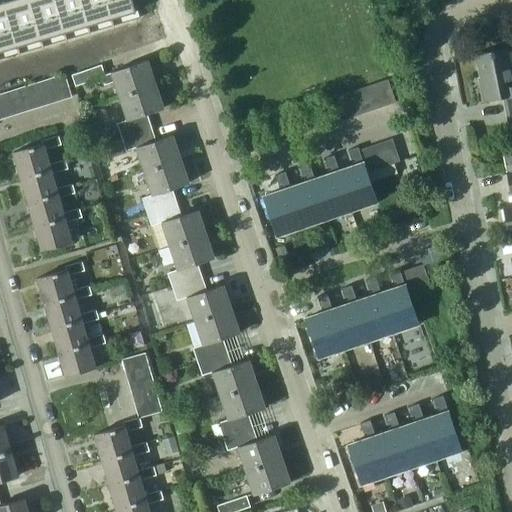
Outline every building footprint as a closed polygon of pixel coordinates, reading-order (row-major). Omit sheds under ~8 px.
[(3,1),(0,1),(0,51),(17,46),(19,54),(21,54),(18,45),(7,6),(5,0),(4,0),(3,0),(3,1)] [(6,0),(5,0),(7,6),(18,45),(23,44),(40,39),(43,47),(44,47),(42,39),(42,38),(30,0),(6,0)] [(30,0),(42,38),(47,37),(64,32),(66,40),(68,40),(65,31),(55,0),(30,0)] [(55,0),(65,31),(70,30),(87,25),(90,33),(91,33),(89,24),(81,0),(55,0)] [(81,0),(89,24),(94,23),(111,18),(113,26),(115,26),(112,18),(106,0),(81,0)] [(106,0),(112,18),(117,16),(134,11),(136,19),(138,19),(132,0),(106,0)] [(495,55),(494,51),(476,55),(482,84),(480,84),(483,101),(504,97),(509,122),(511,121),(511,69),(511,66),(511,52),(509,53),(495,55)] [(155,85),(147,61),(112,73),(105,75),(102,66),(73,75),(76,87),(103,78),(105,85),(114,82),(120,97),(155,85)] [(52,78),(60,101),(72,97),(65,74),(52,78)] [(49,104),(60,101),(52,78),(41,82),(49,104)] [(396,102),(388,79),(377,83),(384,106),(396,102)] [(37,108),(49,104),(41,82),(30,85),(37,108)] [(384,106),(377,83),(365,87),(373,110),(384,106)] [(26,112),(37,108),(30,85),(18,89),(26,112)] [(122,138),(152,128),(147,114),(163,109),(155,85),(120,97),(128,121),(118,124),(122,138)] [(373,110),(365,87),(354,91),(362,114),(373,110)] [(14,116),(26,112),(18,89),(7,93),(14,116)] [(362,114),(354,91),(343,95),(351,117),(362,114)] [(0,111),(3,119),(14,116),(7,93),(0,94),(0,111)] [(351,117),(343,95),(332,98),(339,121),(351,117)] [(144,172),(181,160),(173,136),(156,142),(152,128),(122,138),(127,151),(136,148),(144,172)] [(50,168),(49,164),(45,149),(60,144),(58,136),(41,141),(42,144),(12,153),(20,177),(50,168)] [(400,161),(393,138),(380,143),(388,165),(400,161)] [(388,165),(380,143),(369,146),(377,169),(388,165)] [(377,169),(369,146),(359,150),(362,156),(364,163),(368,172),(377,169)] [(368,172),(364,163),(362,156),(359,150),(359,147),(348,150),(352,160),(355,159),(357,165),(340,171),(339,171),(352,209),(362,206),(362,208),(377,203),(376,201),(377,201),(368,172)] [(352,209),(339,171),(340,171),(334,155),(324,158),(328,168),(331,167),(333,173),(315,179),(328,218),(337,214),(338,217),(353,212),(352,209)] [(57,193),(56,189),(52,173),(67,168),(65,160),(49,164),(50,168),(20,177),(27,202),(57,193)] [(148,213),(177,203),(173,190),(189,184),(181,160),(144,172),(152,196),(143,199),(148,213)] [(315,179),(310,163),(300,167),(303,176),(306,175),(309,182),(291,188),(290,188),(304,226),(314,223),(314,225),(329,220),(328,218),(315,179)] [(304,226),(290,188),(291,188),(286,172),(276,175),(279,185),(282,183),(284,190),(264,197),(277,235),(289,231),(290,233),(304,228),(304,226)] [(511,172),(508,174),(511,192),(511,202),(503,205),(509,236),(511,235),(511,172)] [(64,217),(63,212),(58,198),(74,193),(72,184),(56,189),(57,193),(27,202),(34,226),(64,217)] [(169,246),(205,234),(197,210),(181,216),(177,203),(148,213),(152,226),(161,223),(169,246)] [(64,217),(34,226),(41,250),(71,241),(66,222),(82,217),(79,208),(63,212),(64,217)] [(173,288),(202,278),(197,264),(214,258),(205,234),(169,246),(177,271),(168,274),(173,288)] [(336,242),(313,250),(318,262),(340,254),(336,242)] [(285,245),(276,248),(279,257),(288,254),(285,245)] [(74,294),(73,290),(69,274),(85,270),(82,261),(65,266),(66,269),(37,278),(44,302),(74,294)] [(419,291),(431,287),(424,264),(412,268),(419,291)] [(419,291),(412,268),(404,271),(401,272),(406,285),(409,294),(419,291)] [(419,323),(409,294),(406,285),(401,272),(400,269),(390,272),(393,282),(396,281),(399,287),(382,293),(381,293),(394,331),(403,328),(404,331),(419,326),(418,323),(419,323)] [(394,331),(381,293),(382,293),(376,277),(366,280),(369,290),(372,289),(375,295),(357,301),(369,340),(379,337),(379,339),(394,334),(394,331)] [(195,322),(231,310),(223,286),(207,291),(202,278),(173,288),(177,301),(187,298),(195,322)] [(369,340),(357,301),(352,285),(342,288),(345,298),(348,297),(351,304),(333,309),(332,310),(345,348),(354,345),(355,347),(370,342),(369,340)] [(82,318),(80,314),(76,299),(92,295),(90,286),(73,290),(74,294),(44,302),(51,327),(82,318)] [(345,348),(332,310),(333,309),(328,293),(318,297),(321,306),(324,305),(326,312),(306,319),(318,357),(330,353),(331,355),(346,350),(345,348)] [(89,343),(88,338),(83,323),(99,318),(96,310),(80,314),(82,318),(51,327),(58,351),(89,343)] [(198,363),(227,353),(222,339),(239,334),(231,310),(195,322),(203,346),(193,349),(198,363)] [(89,343),(58,351),(66,376),(96,367),(90,348),(106,343),(103,334),(88,338),(89,343)] [(126,372),(149,365),(146,353),(122,360),(126,372)] [(220,397),(256,385),(248,361),(231,366),(227,353),(198,363),(203,376),(212,373),(220,397)] [(149,365),(126,372),(129,383),(152,376),(149,365)] [(152,376),(129,383),(132,395),(156,388),(152,376)] [(223,438),(252,428),(248,414),(264,408),(256,385),(220,397),(228,421),(218,424),(223,438)] [(156,388),(132,395),(136,406),(159,399),(156,388)] [(449,411),(448,411),(443,395),(433,399),(437,409),(440,408),(442,414),(424,419),(423,420),(436,458),(446,455),(447,457),(462,452),(461,450),(462,449),(449,411)] [(139,418),(162,411),(159,399),(136,406),(139,418)] [(436,458),(423,420),(424,419),(419,403),(409,407),(412,417),(415,416),(417,422),(400,428),(399,428),(412,466),(422,463),(422,465),(437,460),(436,458)] [(412,466),(399,428),(400,428),(395,412),(385,415),(388,425),(391,424),(393,430),(376,436),(388,474),(397,471),(398,474),(413,468),(412,466)] [(131,450),(130,447),(126,432),(142,427),(139,418),(122,423),(123,426),(95,434),(102,459),(131,450)] [(388,474),(376,436),(370,420),(360,423),(364,433),(367,432),(369,438),(348,445),(361,483),(373,479),(374,482),(389,476),(388,474)] [(0,426),(0,453),(11,451),(4,425),(0,426)] [(245,472),(282,460),(274,436),(257,442),(252,428),(223,438),(228,451),(237,448),(245,472)] [(175,436),(162,440),(167,455),(179,451),(175,436)] [(139,475),(138,471),(133,456),(149,451),(147,443),(130,447),(131,450),(102,459),(109,483),(139,475)] [(0,481),(19,476),(11,451),(0,453),(0,481)] [(282,460),(245,472),(254,496),(290,484),(282,460)] [(154,466),(157,475),(167,472),(165,463),(154,466)] [(146,499),(145,496),(140,480),(157,475),(154,466),(138,471),(139,475),(109,483),(116,508),(146,499)] [(445,495),(443,488),(434,491),(436,498),(443,496),(445,495)] [(146,499),(116,508),(117,511),(149,511),(148,505),(164,500),(161,491),(145,496),(146,499)] [(401,510),(414,506),(410,495),(397,499),(401,510)] [(235,511),(250,507),(246,496),(217,506),(218,511),(235,511)] [(0,511),(28,511),(25,499),(0,506),(0,505),(0,511)] [(386,511),(383,502),(372,505),(373,511),(386,511)]
